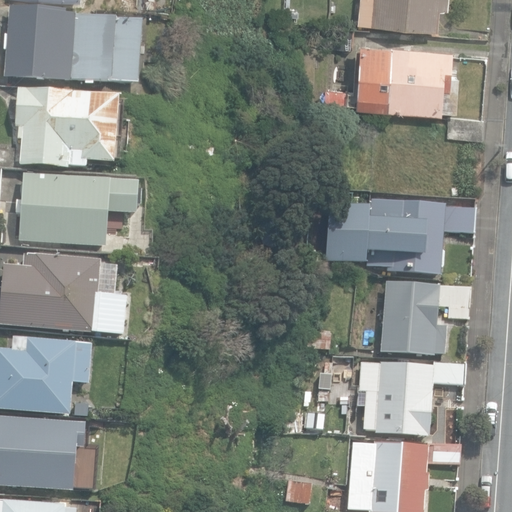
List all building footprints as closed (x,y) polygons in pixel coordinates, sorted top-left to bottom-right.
[(441,11),(450,9),(450,0),(361,0),(359,24),(430,30),(430,34),(439,35),(441,11)] [(69,11),(11,7),(6,78),(73,83),(74,80),(86,81),(86,84),(95,85),(95,82),(141,85),(146,19),(69,14),(69,11)] [(454,69),(455,51),(362,44),(358,109),(444,115),(444,111),(458,112),(461,77),(458,77),(458,69),(454,69)] [(123,98),(19,88),(16,128),(19,128),(18,140),(23,140),(21,165),(72,170),(72,168),(88,169),(89,163),(116,165),(123,98)] [(348,109),(349,91),(326,89),(325,108),(348,109)] [(484,140),(485,119),(449,117),(448,138),(484,140)] [(140,182),(25,174),(23,201),(18,201),(17,214),(23,214),(21,242),(108,248),(110,212),(138,214),(140,182)] [(445,231),(447,207),(447,205),(372,199),(372,207),(331,204),(327,262),(368,265),(368,267),(389,268),(388,272),(442,276),(445,231)] [(476,234),(478,209),(447,207),(445,231),(476,234)] [(100,294),(103,260),(27,253),(26,266),(5,264),(0,320),(0,325),(94,334),(94,333),(125,336),(129,296),(100,294)] [(441,286),(387,282),(382,353),(436,357),(437,355),(446,356),(448,328),(439,327),(440,307),(441,286)] [(473,288),(441,286),(440,307),(449,307),(449,318),(471,320),(473,288)] [(336,328),(311,326),(309,352),(334,354),(336,328)] [(14,350),(0,348),(0,410),(72,416),(75,383),(90,385),(93,344),(15,338),(14,350)] [(435,385),(436,367),(362,362),(360,392),(366,393),(364,430),(377,431),(377,434),(432,438),(435,385)] [(436,362),(436,367),(435,385),(466,387),(467,364),(436,362)] [(88,423),(0,416),(0,487),(77,493),(80,449),(86,450),(88,423)] [(430,464),(431,446),(376,442),(375,446),(354,444),(350,509),(372,511),(371,511),(426,511),(428,492),(431,492),(432,473),(429,473),(430,464)] [(431,443),(431,446),(430,464),(461,466),(463,445),(431,443)] [(312,481),(290,477),(286,502),(308,506),(312,481)] [(4,501),(0,500),(0,511),(79,511),(80,508),(69,507),(69,504),(4,500),(4,501)]
